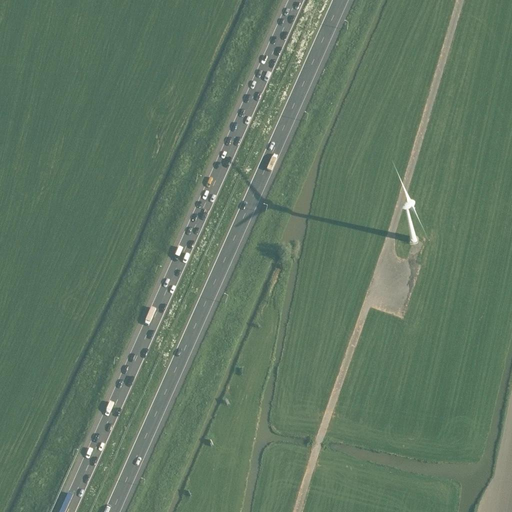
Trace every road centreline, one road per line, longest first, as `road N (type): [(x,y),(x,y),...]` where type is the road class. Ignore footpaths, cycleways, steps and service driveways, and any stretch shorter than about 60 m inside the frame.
road 1 (motorway): [(107,511),(336,0)]
road 2 (motorway): [(293,0),(65,511)]
